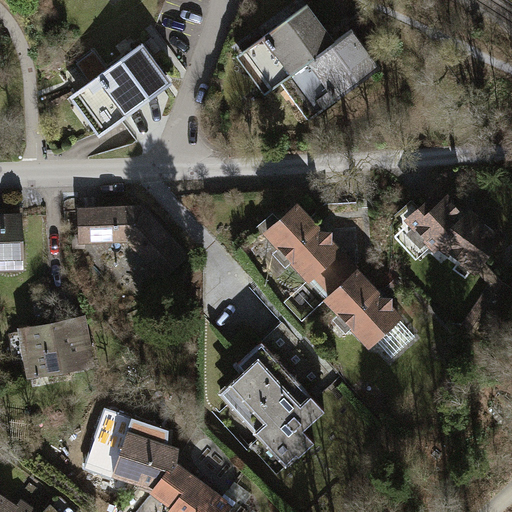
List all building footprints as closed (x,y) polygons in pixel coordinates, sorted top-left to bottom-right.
[(307,3),(236,55),(265,94),(281,82),(336,41),(307,3)] [(281,82),(309,119),(380,67),(352,29),(336,41),(281,82)] [(163,36),(149,44),(161,64),(175,56),(163,36)] [(143,43),(72,94),(101,133),(171,82),(143,43)] [(409,219),(435,247),(439,244),(476,270),(477,268),(483,260),(500,235),(470,213),(466,217),(447,197),(438,205),(432,198),(409,219)] [(269,231),(268,232),(281,246),(293,260),(309,278),(315,273),(339,251),(330,242),(331,232),(321,231),(297,205),(280,220),(269,231)] [(164,275),(184,254),(142,208),(81,210),(82,240),(129,239),(133,235),(153,255),(149,259),(164,275)] [(262,224),(269,231),(280,220),(273,213),(262,224)] [(0,267),(22,267),(21,215),(0,215),(0,260),(0,267)] [(293,260),(281,246),(274,254),(286,267),(293,260)] [(339,251),(315,273),(333,293),(357,271),(339,251)] [(502,281),(483,260),(477,268),(491,283),(464,324),(483,337),(504,306),(492,298),(502,281)] [(333,293),(328,298),(341,312),(353,326),(370,344),(375,339),(398,318),(399,317),(390,307),(391,298),(381,298),(357,271),(333,293)] [(504,306),(511,293),(511,287),(502,281),(492,298),(504,306)] [(201,289),(182,289),(182,313),(201,313),(201,289)] [(353,326),(341,312),(333,319),(346,333),(353,326)] [(414,335),(398,318),(375,339),(391,356),(414,335)] [(31,372),(31,373),(33,372),(34,375),(41,374),(40,371),(48,370),(49,375),(69,372),(68,366),(90,361),(82,320),(23,331),(31,372)] [(31,372),(23,331),(10,333),(15,362),(23,361),(25,374),(31,372)] [(324,410),(262,341),(238,363),(244,369),(230,382),(230,401),(289,465),(314,442),(303,429),(324,410)] [(115,472),(157,487),(175,463),(174,462),(177,450),(129,433),(115,472)] [(195,478),(175,463),(157,487),(170,497),(173,493),(179,498),(172,508),(177,511),(228,511),(232,507),(222,499),(223,498),(195,477),(195,478)] [(17,508),(0,494),(0,511),(38,511),(21,501),(17,508)]
